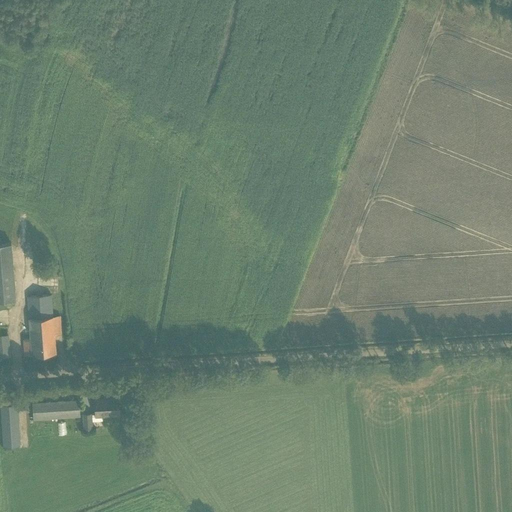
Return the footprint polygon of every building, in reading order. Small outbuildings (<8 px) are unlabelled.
[(0,301),(16,301),(11,244),(0,244),(0,301)] [(23,340),(24,345),(24,355),(55,353),(54,335),(61,334),(60,325),(60,317),(53,317),(51,294),(27,296),(30,340),(23,340)] [(0,336),(0,356),(10,356),(8,336),(0,336)] [(95,399),(95,409),(96,416),(119,414),(118,398),(95,399)] [(32,404),(33,414),(33,420),(80,417),(79,401),(32,404)] [(0,406),(3,447),(20,446),(17,405),(0,406)] [(93,428),(92,414),(82,414),(83,429),(93,428)]
